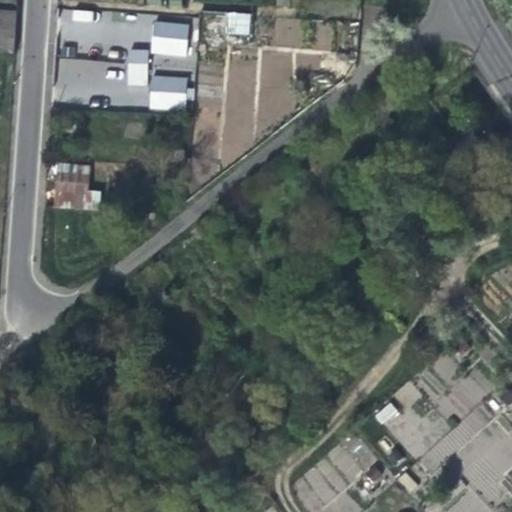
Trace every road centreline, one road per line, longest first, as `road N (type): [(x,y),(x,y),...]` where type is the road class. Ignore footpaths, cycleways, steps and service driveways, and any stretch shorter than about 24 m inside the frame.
road 1 (residential): [(465,5),(12,348),(37,0)]
road 2 (track): [(276,473),(373,374),(462,260),(511,219)]
